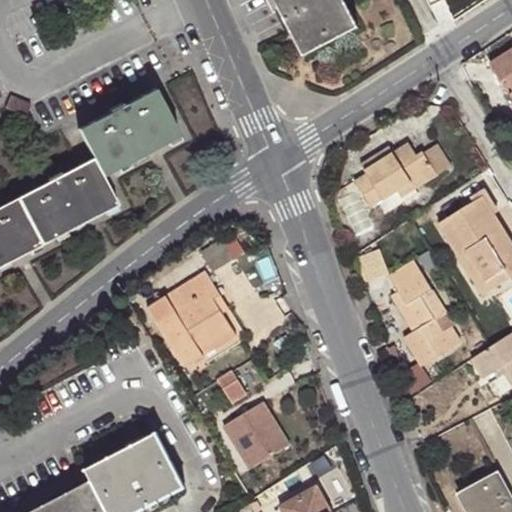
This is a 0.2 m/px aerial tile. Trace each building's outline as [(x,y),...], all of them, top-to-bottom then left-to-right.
[(276,0),(306,57),(360,29),(344,0),(276,0)] [(511,50),(491,65),(503,84),(507,80),(511,87),(511,50)] [(156,90),(81,129),(95,157),(104,174),(153,149),(180,135),(156,90)] [(393,153),(389,147),(361,166),(367,174),(355,182),(372,209),(397,194),(411,184),(416,192),(451,169),(437,147),(423,156),(422,154),(416,157),(407,144),(393,153)] [(104,174),(95,157),(20,196),(44,242),(89,219),(119,203),(104,174)] [(416,192),(411,184),(397,194),(401,201),(416,192)] [(0,206),(0,265),(20,255),(44,242),(20,196),(0,206)] [(511,244),(483,198),(441,225),(483,296),(511,277),(511,244)] [(237,232),(204,249),(214,268),(247,251),(237,232)] [(390,279),(398,292),(420,330),(413,334),(405,339),(422,368),(459,345),(450,329),(443,332),(436,319),(444,316),(413,264),(390,279)] [(211,292),(218,288),(208,272),(152,308),(189,366),(205,357),(203,352),(235,331),(225,314),(211,292)] [(231,310),(218,288),(211,292),(225,314),(231,310)] [(420,330),(398,292),(391,297),(413,334),(420,330)] [(505,367),(511,377),(511,333),(473,358),(486,379),(505,367)] [(254,362),(235,374),(248,395),(267,383),(254,362)] [(248,395),(235,374),(221,382),(235,403),(248,395)] [(264,401),(224,425),(251,468),(290,443),(264,401)] [(88,472),(94,482),(108,511),(142,511),(186,490),(160,436),(139,446),(88,472)] [(511,511),(511,500),(499,475),(462,495),(470,511),(511,511)] [(43,508),(36,511),(108,511),(94,482),(43,508)] [(287,511),(336,511),(321,486),(285,507),(287,511)]
